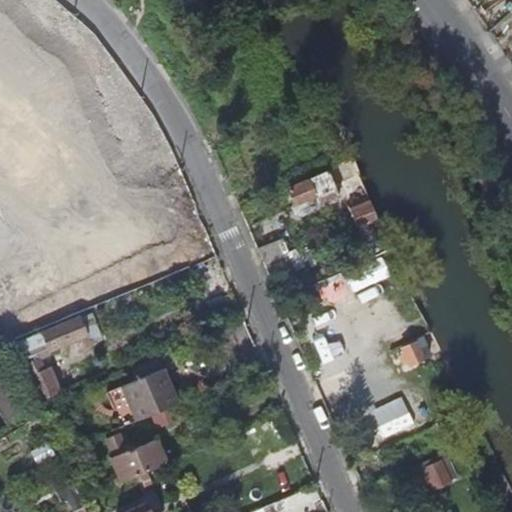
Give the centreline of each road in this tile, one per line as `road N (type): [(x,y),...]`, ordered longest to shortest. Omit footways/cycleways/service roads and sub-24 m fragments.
road 1 (residential): [(80,0),(157,84),(190,142),(347,511)]
road 2 (tertiary): [(511,120),(429,0)]
